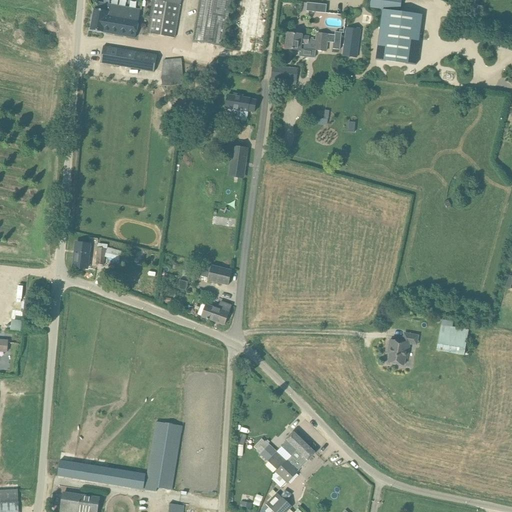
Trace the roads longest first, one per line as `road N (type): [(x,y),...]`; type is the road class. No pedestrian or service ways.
road 1 (unclassified): [(510,511),(382,478),(234,342)]
road 2 (unclassified): [(234,342),(268,55)]
road 3 (unclassified): [(60,269),(81,0)]
road 4 (unclassified): [(36,511),(60,269)]
road 5 (unclassified): [(234,342),(60,269)]
road 6 (unclassified): [(221,511),(234,342)]
